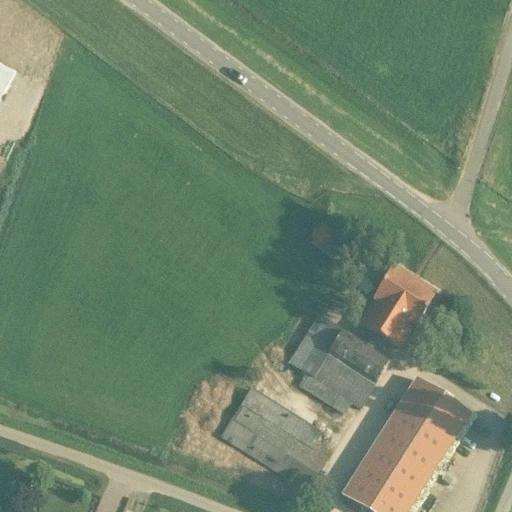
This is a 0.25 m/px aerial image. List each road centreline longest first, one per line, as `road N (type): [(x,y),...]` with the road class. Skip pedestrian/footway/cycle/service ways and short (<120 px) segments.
road 1 (unclassified): [(447,231),(135,0)]
road 2 (unclassified): [(0,433),(215,511)]
road 3 (unclassified): [(447,231),(511,40)]
